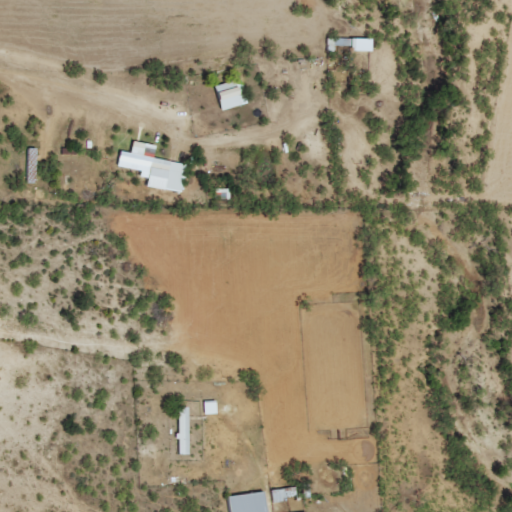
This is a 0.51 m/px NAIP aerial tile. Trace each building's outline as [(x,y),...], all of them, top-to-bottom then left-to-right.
[(369,51),(370,38),(350,38),(349,50),(369,51)] [(220,110),(240,104),(233,80),(213,86),(220,110)] [(186,164),(152,158),(154,145),(132,141),(130,152),(119,150),(116,166),(140,171),(139,176),(148,178),(146,186),(180,192),(186,164)] [(203,403),(204,414),(215,413),(215,402),(203,403)] [(187,454),(186,407),(177,407),(178,455),(187,454)] [(296,498),(293,486),(269,492),(272,503),(296,498)] [(226,497),(228,511),(265,511),(262,492),(226,497)]
